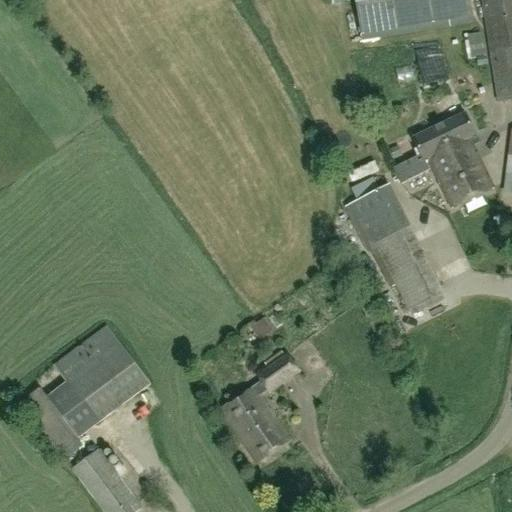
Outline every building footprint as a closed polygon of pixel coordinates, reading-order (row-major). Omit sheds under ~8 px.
[(355,0),(363,42),(474,24),(470,0),(355,0)] [(511,0),(483,0),(492,52),(500,102),(511,100),(511,0)] [(455,84),(448,53),(421,59),(428,90),(455,84)] [(396,174),(399,179),(402,185),(429,170),(426,165),(425,162),(430,159),(432,164),(469,145),(479,140),(465,112),(413,138),(422,156),(398,168),(400,172),(396,174)] [(491,187),(469,145),(432,164),(453,206),(491,187)] [(413,232),(389,186),(345,208),(367,254),(413,232)] [(363,248),(354,252),(361,268),(370,264),(363,248)] [(275,323),(263,326),(267,339),(279,336),(275,323)] [(99,425),(151,385),(106,326),(54,366),(99,425)] [(270,394),(300,373),(287,354),(257,375),(262,382),(221,411),(258,465),(291,442),(260,396),(268,390),(270,394)] [(21,403),(64,461),(84,446),(40,389),(21,403)] [(99,450),(76,467),(72,470),(102,511),(138,511),(142,509),(99,450)]
